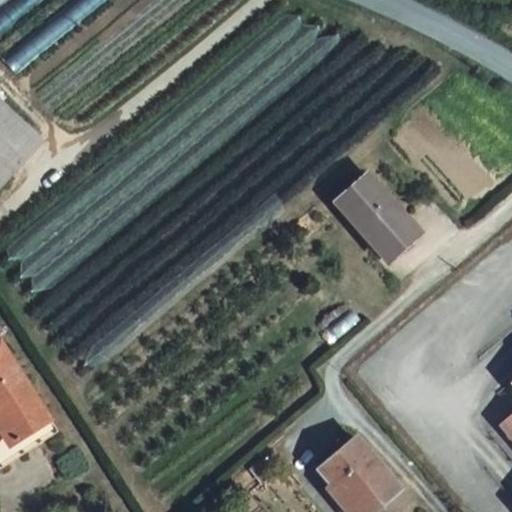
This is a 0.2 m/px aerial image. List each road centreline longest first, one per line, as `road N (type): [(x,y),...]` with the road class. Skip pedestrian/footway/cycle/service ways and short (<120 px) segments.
road 1 (unknown): [(511,224),(359,356),(339,386),(340,402),(440,511)]
road 2 (tertiary): [(511,65),(368,0)]
